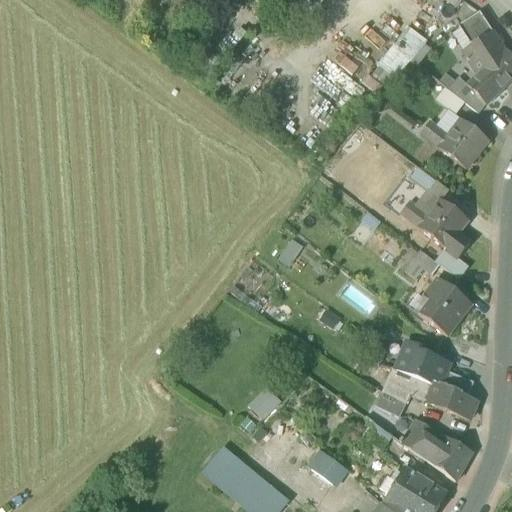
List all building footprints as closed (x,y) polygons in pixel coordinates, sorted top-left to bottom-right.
[(286,0),(281,8),(305,28),(327,0),(286,0)] [(439,0),(455,11),(456,10),(456,11),(464,0),(439,0)] [(460,32),(471,49),(491,35),(478,16),(458,29),(460,32)] [(409,65),(410,65),(424,48),(426,46),(407,31),(392,51),(409,65)] [(450,38),(461,55),(471,49),(460,32),(450,38)] [(469,66),(479,77),(503,54),(491,35),(471,49),(461,55),(469,66)] [(424,48),(410,65),(416,70),(430,53),(424,48)] [(409,65),(392,51),(369,79),(387,94),(409,65)] [(511,61),(504,53),(503,54),(479,77),(467,89),(466,90),(467,91),(485,109),(511,82),(511,61)] [(446,93),(457,101),(467,91),(466,90),(467,89),(458,81),(454,85),(444,77),(443,78),(437,86),(438,86),(444,92),(446,93)] [(467,91),(457,101),(446,93),(444,92),(435,104),(447,113),(453,119),(463,106),(478,117),(485,109),(467,91)] [(453,119),(447,113),(434,130),(447,140),(460,124),(453,119)] [(460,124),(447,140),(439,152),(438,153),(464,173),(487,144),(460,124)] [(420,137),(439,152),(447,140),(434,130),(428,126),(420,137)] [(408,183),(426,196),(434,185),(417,172),(408,183)] [(389,209),(399,217),(408,206),(397,197),(389,209)] [(440,204),(427,220),(418,231),(417,233),(447,256),(456,263),(469,247),(456,237),(466,224),(440,204)] [(399,217),(418,231),(427,220),(408,206),(399,217)] [(287,267),(300,249),(289,241),(277,260),(287,267)] [(423,273),(430,279),(431,279),(438,269),(419,255),(412,265),(423,273)] [(438,268),(456,282),(466,270),(456,263),(447,256),(438,268)] [(403,276),(414,284),(423,273),(412,265),(403,276)] [(417,319),(446,341),(446,340),(446,339),(469,309),(470,310),(470,309),(437,283),(423,302),(428,306),(419,318),(418,318),(417,319)] [(321,338),(340,343),(343,330),(325,325),(321,338)] [(422,353),(406,347),(395,375),(429,389),(431,386),(438,389),(444,374),(446,368),(421,357),(422,353)] [(466,402),(473,386),(444,374),(438,389),(459,397),(459,399),(466,402)] [(422,405),(423,406),(429,389),(395,375),(389,389),(388,391),(409,399),(423,405),(422,405)] [(431,386),(429,389),(423,406),(468,424),(476,405),(475,405),(466,402),(459,399),(459,397),(438,389),(431,386)] [(384,387),(381,397),(405,408),(409,399),(388,391),(389,389),(384,387)] [(258,392),(246,411),(264,423),(276,403),(258,392)] [(398,422),(405,408),(381,397),(374,410),(398,422)] [(403,449),(429,468),(438,453),(426,445),(433,434),(415,423),(401,444),(400,443),(398,446),(403,449)] [(364,444),(381,456),(391,442),(373,428),(363,443),(364,444)] [(445,441),(438,453),(429,468),(454,486),(472,456),(445,441)] [(201,476),(243,511),(283,511),(286,509),(221,453),(201,476)] [(308,473),(331,489),(342,473),(319,458),(308,473)] [(387,511),(437,511),(446,498),(403,471),(381,508),(387,511)]
